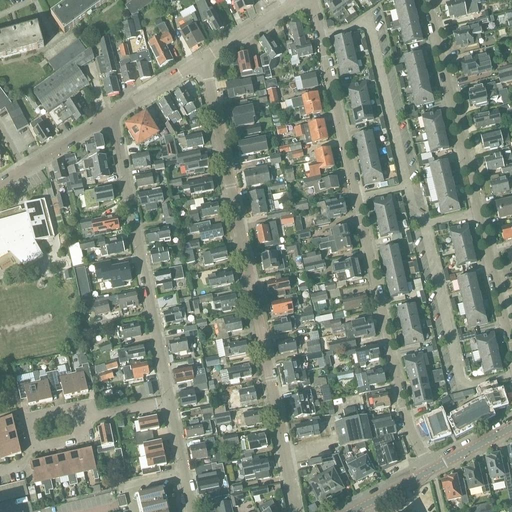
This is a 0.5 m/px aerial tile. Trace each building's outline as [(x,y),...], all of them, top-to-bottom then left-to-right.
[(91,15),(80,0),(73,0),(51,16),(64,34),(91,15)] [(80,0),(91,15),(111,0),(80,0)] [(142,10),(135,0),(130,4),(137,14),(142,10)] [(147,7),(141,0),(134,0),(135,0),(142,10),(147,7)] [(211,12),(210,12),(205,1),(203,2),(201,0),(194,0),(196,5),(202,23),(206,21),(214,35),(224,29),(216,15),(214,17),(211,12)] [(231,0),(237,13),(245,10),(240,0),(231,0)] [(240,0),(245,10),(253,7),(249,0),(240,0)] [(343,8),(337,0),(322,0),(323,0),(333,15),(343,8)] [(337,0),(343,8),(353,1),(352,0),(337,0)] [(393,0),(396,10),(414,6),(412,0),(393,0)] [(448,12),(476,6),(480,5),(478,0),(459,0),(450,2),(450,5),(447,5),(448,12)] [(137,14),(130,4),(125,7),(132,17),(137,14)] [(414,6),(396,10),(399,22),(417,18),(414,6)] [(476,6),(448,12),(450,19),(454,18),(454,20),(466,17),(478,14),(476,6)] [(190,51),(204,44),(194,28),(191,22),(193,21),(194,24),(200,22),(197,14),(191,16),(191,17),(183,21),(185,25),(179,29),(182,34),(181,35),(190,51)] [(131,19),(132,24),(122,27),(126,42),(136,39),(135,34),(141,33),(137,17),(131,19)] [(399,22),(402,33),(420,29),(417,18),(399,22)] [(453,35),(455,42),(480,36),(484,35),(482,26),(489,24),(488,18),(477,21),(477,23),(468,25),(468,29),(457,32),(457,34),(453,35)] [(160,20),(154,23),(157,28),(163,25),(160,20)] [(290,47),(290,49),(306,46),(301,26),(301,22),(289,25),(291,36),(293,35),(295,46),(290,47)] [(160,68),(173,62),(166,47),(173,44),(164,25),(163,25),(157,28),(156,29),(161,38),(148,44),(160,68)] [(6,35),(12,57),(44,48),(38,26),(6,35)] [(420,29),(402,33),(405,46),(422,41),(420,29)] [(0,60),(12,57),(6,35),(0,36),(0,60)] [(333,40),(333,42),(335,52),(353,48),(350,36),(333,40)] [(480,36),(455,42),(457,48),(461,48),(461,49),(478,45),(477,42),(481,41),(480,36)] [(117,73),(112,55),(108,37),(99,43),(107,74),(104,75),(105,82),(103,82),(106,97),(119,94),(116,79),(114,79),(113,74),(117,73)] [(271,62),(281,56),(279,52),(279,51),(274,44),(273,44),(268,38),(259,44),(271,62)] [(72,46),(80,56),(86,52),(78,42),(72,46)] [(306,46),(290,49),(292,58),(297,57),(298,59),(312,56),(310,45),(306,46)] [(72,46),(67,50),(75,60),(80,56),(72,46)] [(122,59),(129,57),(126,46),(119,48),(122,59)] [(356,60),(353,48),(335,52),(338,64),(356,60)] [(70,63),(75,60),(67,50),(63,53),(70,63)] [(128,57),(129,62),(130,64),(136,63),(137,67),(141,81),(150,78),(147,64),(151,63),(148,52),(128,57)] [(63,53),(58,57),(65,67),(70,63),(63,53)] [(404,58),(407,70),(424,66),(421,54),(404,58)] [(237,58),(241,75),(241,79),(253,76),(253,73),(250,55),(237,58)] [(60,71),(65,67),(58,57),(53,60),(60,71)] [(62,105),(88,85),(76,69),(82,64),(78,58),(32,92),(55,125),(69,116),(62,105)] [(259,58),(253,59),(255,71),(258,71),(258,75),(263,74),(259,58)] [(460,64),(462,71),(489,64),(488,58),(477,60),(476,58),(464,61),(465,63),(460,64)] [(60,71),(53,60),(48,64),(55,74),(60,71)] [(359,74),(356,60),(338,64),(341,78),(359,74)] [(135,83),(130,64),(129,62),(120,64),(121,70),(125,85),(135,83)] [(489,64),(462,71),(464,78),(468,77),(468,79),(480,76),(480,75),(491,73),(489,64)] [(424,66),(407,70),(409,82),(427,78),(424,66)] [(508,74),(511,72),(511,67),(497,71),(498,76),(508,74)] [(265,81),(272,79),(269,68),(262,69),(265,81)] [(500,85),(511,82),(511,73),(498,77),(500,85)] [(300,78),(303,91),(318,88),(315,75),(300,78)] [(409,82),(412,93),(430,89),(427,78),(409,82)] [(267,90),(276,87),(275,83),(271,81),(265,83),(267,90)] [(229,100),(253,95),(250,82),(226,87),(229,100)] [(347,88),(350,101),(368,97),(365,84),(347,88)] [(469,100),(496,93),(495,87),(484,90),(483,87),(471,90),(471,92),(467,93),(469,100)] [(267,90),(269,97),(278,95),(277,88),(267,90)] [(430,89),(412,93),(415,107),(433,103),(430,89)] [(187,117),(196,112),(192,105),(194,104),(189,96),(187,97),(184,91),(174,96),(183,110),(187,117)] [(34,111),(40,106),(31,93),(24,98),(34,111)] [(496,93),(469,100),(471,107),(475,106),(475,108),(480,107),(480,108),(488,106),(487,102),(492,101),(491,100),(498,98),(496,93)] [(293,110),(298,109),(319,104),(317,95),(291,101),(293,110)] [(350,101),(353,112),(370,108),(368,97),(350,101)] [(170,124),(171,123),(176,120),(177,123),(181,121),(169,99),(159,105),(163,111),(161,112),(166,120),(167,119),(170,123),(170,124)] [(8,100),(0,105),(0,110),(1,113),(6,109),(11,105),(8,100)] [(76,122),(85,117),(78,104),(77,104),(75,101),(66,106),(68,110),(76,122)] [(16,102),(11,105),(6,109),(8,114),(19,108),(16,102)] [(254,126),(253,120),(254,120),(252,108),(250,108),(249,104),(236,107),(237,111),(231,112),(235,130),(254,126)] [(321,114),(319,104),(298,109),(300,118),(307,116),(307,117),(321,114)] [(491,126),(500,124),(498,114),(503,112),(504,115),(511,113),(511,110),(511,107),(496,110),(497,113),(488,115),(488,114),(473,118),(476,130),(491,127),(491,126)] [(21,112),(19,108),(8,114),(10,118),(21,112)] [(373,121),(370,108),(353,112),(355,125),(373,121)] [(10,118),(12,123),(23,117),(21,112),(10,118)] [(422,117),(425,130),(443,125),(440,113),(422,117)] [(138,148),(158,135),(146,115),(125,127),(138,148)] [(274,128),(280,127),(277,115),(271,116),(274,128)] [(25,121),(23,117),(12,123),(14,127),(25,121)] [(42,146),(52,139),(48,132),(44,125),(40,120),(30,126),(33,132),(42,146)] [(191,131),(203,128),(201,120),(189,124),(191,131)] [(170,124),(170,123),(165,126),(171,136),(173,135),(178,134),(171,123),(170,124)] [(296,138),(304,136),(325,132),(323,123),(294,129),(296,138)] [(425,130),(428,141),(446,138),(443,125),(425,130)] [(261,126),(241,130),(243,137),(263,133),(261,126)] [(278,136),(287,134),(286,127),(276,129),(278,136)] [(178,134),(173,135),(174,140),(189,137),(188,132),(178,134)] [(328,141),(325,132),(304,136),(306,145),(313,144),(328,141)] [(372,133),(354,137),(357,149),(375,145),(372,133)] [(503,146),(501,141),(499,133),(495,134),(481,138),(483,150),(490,149),(490,151),(499,149),(498,147),(503,146)] [(187,151),(203,147),(200,136),(177,141),(178,146),(181,146),(182,151),(187,150),(187,151)] [(65,159),(67,168),(77,164),(82,162),(88,156),(87,154),(104,150),(102,139),(99,138),(94,139),(94,142),(85,144),(86,147),(80,148),(81,154),(65,159)] [(241,158),(253,156),(251,143),(257,142),(256,138),(245,140),(245,145),(238,146),(241,158)] [(446,138),(428,141),(431,154),(449,150),(446,138)] [(280,155),(301,151),(300,145),(279,149),(280,155)] [(375,145),(357,149),(359,161),(377,157),(375,145)] [(160,149),(162,159),(175,157),(173,146),(160,149)] [(316,163),(332,159),(329,150),(315,154),(308,155),(309,159),(315,158),(316,163)] [(288,161),(303,158),(301,152),(287,156),(288,161)] [(488,173),(501,170),(502,175),(504,174),(511,172),(511,166),(503,168),(502,164),(506,163),(504,154),(493,157),(494,159),(485,161),(486,166),(485,168),(486,170),(488,171),(488,173)] [(162,159),(157,160),(158,164),(154,165),(153,160),(149,161),(148,155),(132,158),(134,170),(144,168),(144,170),(151,169),(150,168),(154,167),(155,172),(165,170),(162,159)] [(280,156),(270,158),(270,159),(271,166),(281,164),(280,156)] [(377,157),(359,161),(362,172),(380,168),(377,157)] [(85,172),(106,168),(106,164),(107,163),(106,161),(105,160),(105,158),(90,161),(90,163),(84,164),(85,172)] [(194,172),(208,169),(206,158),(191,161),(187,162),(183,163),(186,176),(194,174),(194,172)] [(332,159),(316,163),(307,164),(309,173),(307,174),(308,180),(320,177),(319,172),(334,169),(332,159)] [(430,167),(433,178),(450,174),(448,162),(430,167)] [(62,163),(52,166),(56,181),(58,186),(68,184),(66,179),(67,179),(62,163)] [(74,167),(67,169),(69,177),(76,175),(74,167)] [(106,168),(85,172),(87,180),(93,179),(93,181),(109,178),(108,177),(110,175),(109,172),(107,172),(106,168)] [(380,168),(362,172),(365,186),(383,182),(380,168)] [(247,187),(269,183),(266,170),(262,171),(261,169),(252,171),(252,173),(245,175),(247,187)] [(293,174),(285,176),(287,184),(295,183),(293,174)] [(436,190),(453,186),(450,174),(433,178),(436,190)] [(153,187),(159,185),(157,175),(151,176),(136,179),(138,190),(153,187)] [(74,191),(82,189),(81,184),(75,186),(75,183),(76,183),(74,176),(69,177),(72,191),(74,191)] [(316,196),(339,191),(336,179),(321,182),(321,178),(303,182),(305,191),(314,189),(316,196)] [(506,180),(505,178),(499,180),(499,182),(491,184),(492,190),(491,191),(492,194),(493,195),(494,196),(511,191),(511,189),(510,181),(510,179),(506,180)] [(169,189),(182,187),(181,181),(168,183),(169,189)] [(191,196),(213,192),(211,181),(182,187),(184,192),(190,191),(191,196)] [(268,193),(285,189),(284,184),(267,187),(268,193)] [(436,190),(438,201),(456,197),(453,186),(436,190)] [(82,189),(74,191),(75,198),(84,196),(83,189),(82,189)] [(97,205),(113,201),(113,199),(114,198),(113,195),(112,195),(111,189),(94,192),(95,192),(90,193),(92,205),(97,204),(97,205)] [(141,208),(163,204),(161,193),(139,197),(141,208)] [(249,196),(251,207),(272,203),(271,196),(263,198),(262,194),(249,196)] [(63,195),(56,197),(60,210),(67,209),(63,195)] [(438,201),(442,215),(459,211),(456,197),(438,201)] [(376,214),(393,210),(391,198),(373,202),(376,214)] [(0,257),(8,254),(10,254),(24,269),(43,258),(34,243),(54,238),(44,200),(24,206),(25,211),(22,212),(20,208),(0,214),(0,222),(0,224),(0,257)] [(321,213),(346,208),(345,203),(343,203),(343,201),(337,202),(337,200),(325,203),(325,204),(317,206),(318,210),(320,210),(321,213)] [(497,213),(511,209),(511,200),(495,205),(497,213)] [(273,208),(272,203),(251,207),(253,218),(267,216),(267,215),(266,210),(273,208)] [(293,214),(309,211),(307,203),(291,206),(293,214)] [(203,219),(219,216),(217,205),(210,207),(210,205),(200,207),(201,208),(196,209),(196,212),(188,213),(190,223),(199,222),(198,216),(202,215),(203,219)] [(165,221),(173,219),(171,206),(162,208),(165,221)] [(346,208),(321,213),(322,217),(319,218),(320,222),(329,220),(329,221),(341,218),(340,217),(346,215),(346,214),(347,213),(346,208)] [(511,217),(511,209),(497,213),(499,221),(511,217)] [(393,210),(376,214),(378,226),(396,222),(393,210)] [(288,211),(267,215),(267,216),(268,221),(289,216),(288,211)] [(282,226),(294,224),(292,216),(281,218),(282,226)] [(101,222),(98,222),(92,223),(94,235),(104,233),(104,234),(119,231),(118,229),(120,228),(119,224),(117,224),(116,218),(106,221),(105,219),(101,220),(101,222)] [(81,232),(93,230),(92,221),(80,223),(81,232)] [(260,246),(264,246),(264,249),(273,247),(273,249),(280,248),(275,222),(264,225),(265,229),(256,231),(260,246)] [(396,222),(378,226),(381,239),(399,235),(396,222)] [(199,232),(198,226),(190,227),(191,234),(199,232)] [(449,230),(452,243),(470,239),(467,226),(449,230)] [(511,226),(502,229),(503,235),(502,236),(503,240),(504,240),(505,242),(511,239),(511,226)] [(206,241),(223,238),(220,227),(205,230),(199,232),(201,242),(206,241)] [(333,237),(334,242),(349,239),(347,227),(330,231),(331,238),(333,237)] [(165,244),(170,243),(169,236),(170,236),(168,229),(162,230),(162,229),(147,233),(149,245),(164,242),(165,244)] [(299,240),(310,238),(309,231),(297,233),(299,240)] [(319,246),(329,244),(328,239),(321,241),(321,239),(312,241),(313,247),(319,246)] [(331,255),(337,254),(352,251),(349,239),(334,242),(329,244),(319,246),(320,251),(330,249),(331,255)] [(473,251),(470,239),(452,243),(455,255),(473,251)] [(108,256),(123,253),(123,251),(124,250),(123,247),(122,246),(121,240),(105,244),(99,245),(101,252),(106,251),(108,256)] [(79,246),(81,253),(94,250),(92,242),(79,246)] [(79,246),(79,244),(69,247),(74,268),(83,266),(81,253),(79,246)] [(298,244),(286,247),(288,253),(294,252),(295,259),(301,258),(298,244)] [(383,264),(400,260),(398,247),(380,251),(383,264)] [(153,265),(169,262),(168,261),(173,260),(171,251),(167,252),(166,250),(151,253),(153,265)] [(213,264),(227,261),(225,250),(210,253),(202,255),(205,267),(213,265),(213,264)] [(458,267),(464,266),(476,263),(473,251),(455,255),(458,267)] [(185,265),(195,263),(193,252),(183,254),(185,265)] [(265,273),(279,270),(277,262),(282,261),(281,254),(276,255),(262,258),(265,273)] [(173,267),(183,265),(181,255),(174,256),(175,261),(172,262),(173,267)] [(304,266),(316,263),(321,262),(320,255),(314,256),(302,259),(304,266)] [(400,260),(383,264),(385,275),(403,271),(400,260)] [(336,275),(360,270),(358,261),(334,266),(336,275)] [(111,281),(113,288),(124,286),(123,283),(131,282),(128,267),(111,270),(110,263),(95,266),(97,280),(102,279),(103,283),(111,281)] [(305,275),(325,271),(323,263),(304,267),(305,275)] [(171,283),(172,283),(172,282),(184,279),(181,267),(168,270),(169,272),(155,275),(157,287),(171,284),(171,283)] [(85,269),(76,271),(82,303),(92,301),(85,269)] [(362,279),(360,270),(336,275),(338,285),(362,279)] [(403,271),(385,275),(388,287),(406,283),(403,271)] [(75,284),(72,272),(65,273),(67,286),(75,284)] [(215,276),(208,277),(209,280),(205,281),(206,286),(210,285),(211,289),(217,288),(233,285),(231,274),(224,275),(224,274),(215,276)] [(193,282),(198,281),(197,275),(188,277),(189,284),(193,283),(193,282)] [(460,292),(478,288),(475,276),(457,280),(460,292)] [(270,295),(276,293),(277,298),(285,297),(284,292),(284,290),(289,289),(288,281),(283,282),(282,281),(267,284),(267,287),(266,287),(267,292),(268,292),(269,295),(270,295)] [(406,283),(388,287),(391,299),(408,295),(406,283)] [(298,286),(299,292),(308,291),(307,284),(298,286)] [(325,292),(335,290),(334,284),(324,286),(325,292)] [(460,292),(463,304),(481,300),(478,288),(460,292)] [(121,310),(137,307),(135,293),(118,296),(118,297),(106,299),(107,302),(93,305),(96,316),(109,313),(108,307),(119,305),(121,310)] [(312,305),(327,301),(326,293),(310,297),(312,305)] [(284,298),(284,301),(271,304),(271,308),(270,308),(271,313),(272,312),(273,316),(274,316),(286,313),(287,314),(288,316),(293,315),(292,310),(299,309),(296,295),(284,298)] [(344,312),(368,306),(365,295),(342,301),(344,312)] [(198,310),(197,305),(205,304),(204,297),(192,300),(194,311),(198,310)] [(222,311),(237,308),(235,297),(220,300),(213,301),(215,312),(222,311)] [(481,300),(463,304),(466,315),(484,311),(481,300)] [(193,314),(191,304),(185,305),(187,315),(193,314)] [(400,322),(418,318),(415,306),(397,310),(400,322)] [(181,323),(186,322),(184,310),(179,311),(179,309),(172,310),(173,312),(164,314),(165,319),(164,320),(164,323),(166,323),(166,325),(173,324),(173,325),(182,324),(181,323)] [(487,325),(484,311),(466,315),(469,329),(487,325)] [(312,313),(301,315),(302,323),(314,321),(312,313)] [(320,323),(332,321),(331,315),(319,318),(320,323)] [(218,336),(242,331),(239,320),(232,321),(232,318),(215,321),(218,336)] [(296,330),(293,318),(289,319),(289,321),(273,324),(276,336),(292,332),(291,331),(296,330)] [(400,322),(402,334),(420,330),(418,318),(400,322)] [(328,323),(330,330),(341,328),(340,321),(328,323)] [(343,326),(345,334),(372,328),(371,321),(360,323),(360,322),(351,324),(343,326)] [(122,329),(117,330),(119,341),(124,340),(124,341),(141,337),(138,325),(122,328),(122,329)] [(372,328),(345,334),(346,342),(364,338),(364,339),(374,337),(372,328)] [(420,330),(402,334),(405,347),(423,343),(420,330)] [(197,332),(187,334),(188,340),(186,340),(185,340),(170,343),(171,349),(170,349),(170,353),(172,353),(172,355),(187,352),(188,355),(194,354),(192,340),(198,339),(197,332)] [(496,347),(495,340),(493,334),(476,339),(479,352),(496,347)] [(296,349),(300,348),(299,340),(277,345),(280,355),(296,352),(296,349)] [(309,355),(321,352),(318,342),(307,344),(309,355)] [(322,346),(324,355),(329,353),(342,350),(341,342),(322,346)] [(232,358),(248,354),(245,343),(239,345),(238,343),(229,345),(223,347),(225,358),(232,357),(232,358)] [(109,344),(99,348),(101,354),(112,351),(109,344)] [(124,350),(120,351),(122,362),(127,361),(145,358),(143,347),(124,350)] [(362,352),(357,353),(355,353),(354,347),(343,350),(344,357),(355,354),(357,366),(360,365),(361,369),(365,368),(364,364),(379,361),(378,356),(379,356),(377,348),(362,352)] [(496,347),(479,352),(481,363),(499,359),(496,347)] [(322,353),(306,356),(307,362),(323,359),(322,353)] [(407,372),(425,368),(422,355),(404,359),(407,372)] [(207,366),(219,364),(218,357),(205,360),(207,366)] [(206,385),(207,384),(202,358),(179,363),(181,370),(174,371),(176,385),(193,381),(194,387),(206,385)] [(499,359),(481,363),(484,376),(502,371),(499,359)] [(104,365),(106,372),(117,368),(115,361),(104,365)] [(285,373),(286,377),(307,373),(305,363),(299,364),(299,363),(284,367),(284,368),(283,369),(283,372),(285,373)] [(132,370),(126,371),(128,377),(133,376),(134,378),(148,375),(146,365),(140,366),(139,364),(131,365),(132,370)] [(71,375),(76,396),(88,394),(85,382),(91,381),(88,365),(82,367),(82,369),(75,371),(76,374),(71,375)] [(236,381),(251,378),(249,367),(234,370),(227,371),(229,382),(236,381)] [(425,368),(407,372),(409,384),(427,380),(425,368)] [(52,373),(56,389),(61,388),(64,399),(76,396),(71,375),(67,376),(66,373),(59,374),(58,372),(52,373)] [(108,383),(107,381),(114,378),(111,372),(99,376),(102,385),(108,383)] [(338,381),(353,378),(352,372),(337,375),(338,381)] [(368,380),(369,387),(385,384),(382,372),(373,374),(373,372),(366,373),(366,374),(361,375),(362,381),(368,380)] [(36,383),(40,405),(52,402),(50,390),(56,389),(52,373),(46,375),(47,377),(39,379),(40,382),(36,383)] [(307,373),(286,377),(287,380),(285,381),(286,385),(287,385),(288,387),(302,384),(303,388),(310,387),(307,373)] [(427,380),(409,384),(412,395),(430,391),(427,380)] [(40,405),(36,383),(31,384),(30,381),(17,384),(20,397),(26,396),(28,407),(40,405)] [(146,397),(152,396),(150,385),(144,386),(146,397)] [(194,393),(194,394),(208,391),(206,385),(194,387),(193,387),(194,393)] [(329,387),(321,388),(324,403),(331,402),(329,387)] [(483,401),(486,400),(489,408),(494,407),(496,411),(505,408),(500,394),(496,396),(494,387),(480,392),(483,401)] [(235,406),(256,402),(254,391),(233,395),(235,406)] [(430,391),(412,395),(415,408),(433,404),(430,391)] [(465,401),(464,398),(474,395),(473,391),(466,392),(450,396),(452,402),(443,407),(446,411),(454,406),(453,404),(465,401)] [(293,409),(318,404),(318,402),(312,403),(311,396),(310,392),(302,393),(303,397),(291,399),(291,401),(290,402),(290,406),(292,406),(293,409)] [(182,408),(196,405),(194,393),(179,396),(182,408)] [(374,411),(389,408),(389,404),(387,396),(372,399),(368,400),(370,411),(374,410),(374,411)] [(440,401),(443,406),(450,402),(447,397),(440,401)] [(483,403),(446,423),(451,432),(455,429),(457,433),(490,416),(483,403)] [(319,406),(318,404),(293,409),(293,413),(292,414),(293,418),(294,418),(295,419),(310,416),(310,415),(315,414),(313,408),(319,406)] [(201,426),(199,427),(198,421),(190,423),(191,429),(186,429),(188,440),(204,437),(203,437),(212,435),(209,422),(214,421),(212,407),(200,409),(201,417),(203,416),(204,423),(200,424),(201,426)] [(214,416),(225,414),(224,408),(213,410),(214,416)] [(241,428),(262,424),(259,413),(253,414),(252,413),(243,415),(244,417),(238,418),(241,428)] [(426,416),(430,430),(435,444),(444,440),(443,436),(447,434),(441,417),(437,418),(435,413),(426,416)] [(216,426),(230,423),(228,414),(214,417),(216,426)] [(379,425),(378,419),(374,419),(373,417),(366,418),(368,428),(374,427),(377,426),(379,425)] [(0,433),(15,430),(12,418),(0,420),(0,433)] [(135,441),(148,439),(147,433),(159,430),(157,418),(138,422),(140,434),(134,435),(135,441)] [(344,447),(351,446),(372,442),(366,418),(335,425),(340,448),(344,447)] [(374,427),(368,428),(372,442),(373,448),(379,469),(380,472),(400,463),(398,458),(397,458),(395,454),(398,453),(396,448),(393,448),(393,447),(391,442),(389,436),(396,435),(393,422),(379,425),(374,427)] [(314,436),(318,435),(316,423),(311,424),(296,427),(297,433),(296,435),(297,437),(298,438),(299,440),(314,436)] [(114,446),(110,427),(98,430),(101,448),(114,446)] [(15,430),(0,433),(0,447),(18,443),(15,430)] [(238,435),(223,438),(219,439),(221,448),(225,447),(234,446),(234,448),(238,447),(238,445),(239,444),(238,435)] [(244,442),(246,452),(267,448),(264,436),(255,438),(254,436),(247,438),(248,441),(244,442)] [(143,446),(145,458),(164,454),(161,442),(150,444),(148,439),(135,441),(136,447),(143,446)] [(18,443),(0,447),(0,455),(1,460),(21,455),(18,443)] [(193,462),(207,459),(205,452),(207,451),(206,447),(205,448),(204,446),(190,449),(193,462)] [(79,453),(84,473),(92,471),(94,481),(98,480),(92,450),(79,453)] [(125,470),(121,450),(115,452),(119,471),(125,470)] [(79,453),(66,456),(73,486),(77,485),(75,475),(84,473),(79,453)] [(215,454),(216,460),(211,461),(212,465),(223,463),(221,453),(215,454)] [(164,454),(145,458),(148,470),(141,471),(142,477),(156,475),(155,469),(166,466),(164,454)] [(358,463),(357,463),(364,480),(369,477),(370,478),(373,476),(373,475),(374,474),(370,466),(371,465),(369,460),(367,460),(366,458),(366,459),(364,454),(356,458),(358,463)] [(338,455),(332,457),(340,476),(345,473),(338,455)] [(491,459),(486,460),(492,486),(511,482),(508,468),(502,470),(499,455),(491,457),(491,459)] [(73,486),(66,456),(54,459),(58,479),(67,477),(69,487),(73,486)] [(54,459),(41,462),(48,491),(52,491),(50,481),(58,479),(54,459)] [(320,459),(307,462),(308,468),(322,465),(320,459)] [(364,480),(357,463),(356,464),(353,459),(346,463),(350,472),(349,473),(351,478),(353,477),(356,483),(357,483),(358,484),(361,482),(361,481),(364,480)] [(252,464),(247,465),(241,466),(244,479),(249,478),(250,479),(255,478),(262,477),(262,474),(270,473),(269,470),(271,469),(270,464),(268,464),(267,461),(260,463),(259,460),(252,462),(252,464)] [(48,491),(41,462),(30,464),(34,484),(42,483),(44,492),(48,491)] [(222,466),(217,467),(216,465),(211,466),(213,476),(197,479),(199,493),(212,491),(212,493),(228,490),(226,479),(225,479),(222,466)] [(470,470),(465,472),(469,491),(482,488),(484,494),(490,493),(486,479),(481,481),(477,467),(469,468),(470,470)] [(321,478),(331,497),(333,496),(334,497),(342,493),(341,492),(343,490),(333,472),(321,478)] [(331,497),(321,478),(310,484),(316,495),(314,496),(318,502),(319,501),(320,503),(331,497)] [(445,490),(448,502),(461,499),(462,505),(468,504),(465,490),(459,492),(456,478),(448,479),(448,481),(441,483),(443,491),(445,490)] [(24,482),(0,488),(0,501),(27,495),(24,482)] [(232,493),(242,491),(241,485),(231,487),(232,493)] [(251,491),(252,498),(268,495),(267,488),(251,491)] [(167,511),(162,490),(138,496),(142,511),(167,511)] [(209,508),(216,506),(230,504),(228,494),(207,498),(209,508)] [(230,496),(232,509),(239,508),(238,501),(243,500),(242,494),(230,496)] [(127,506),(125,496),(116,498),(119,508),(127,506)]
